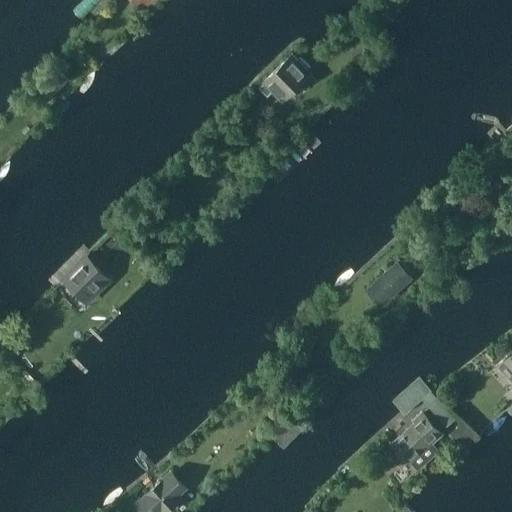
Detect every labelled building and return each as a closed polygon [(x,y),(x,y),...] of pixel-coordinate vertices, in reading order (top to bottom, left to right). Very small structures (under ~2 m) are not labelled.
[(260,86),(259,87),(267,95),(272,91),(282,101),(312,72),(311,71),(292,51),(262,80),(264,82),(260,86)] [(45,103),(68,79),(57,68),(34,92),(45,103)] [(425,247),(416,255),(426,265),(434,257),(425,247)] [(88,252),(64,275),(90,301),(113,278),(88,252)] [(380,302),(410,275),(396,260),(366,287),(380,302)] [(9,338),(0,346),(8,355),(18,347),(9,338)] [(511,350),(503,359),(511,368),(511,350)] [(440,399),(431,407),(447,425),(456,417),(440,399)] [(417,420),(394,441),(396,444),(410,459),(414,463),(419,469),(442,448),(436,442),(448,431),(426,407),(415,417),(417,420)] [(461,423),(450,433),(460,445),(471,435),(461,423)] [(152,511),(161,511),(187,489),(173,474),(142,501),(152,511)]
